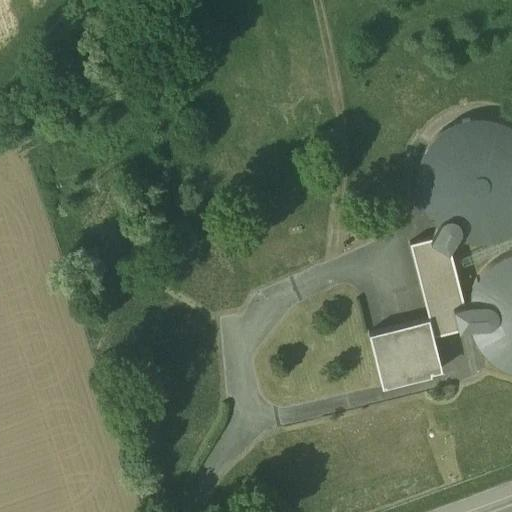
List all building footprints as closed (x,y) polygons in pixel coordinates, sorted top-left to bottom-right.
[(469,116),(460,118),(453,121),(448,124),(441,129),(435,134),(429,140),(425,147),(421,155),(419,164),(417,171),(417,181),(419,192),(422,201),(426,210),(432,218),(437,223),(439,225),(448,231),(455,235),(465,238),(479,240),(490,239),(499,237),(507,234),(511,230),(511,124),(510,123),(499,118),(483,115),(469,116)] [(439,225),(437,223),(431,234),(409,239),(428,314),(368,329),(381,384),(431,370),(430,368),(441,366),(432,332),(469,322),(468,313),(468,305),(468,300),(464,301),(449,245),(455,235),(448,231),(439,225)] [(478,275),(472,285),(470,291),(469,296),(468,300),(468,305),(468,313),(469,322),(469,324),(471,330),(473,334),(477,342),(481,347),(485,351),(491,357),(496,361),(501,364),(509,367),(511,368),(511,249),(502,253),(494,258),(487,264),(478,275)] [(187,279),(144,290),(154,329),(197,318),(187,279)] [(144,290),(109,299),(119,338),(154,329),(144,290)]
